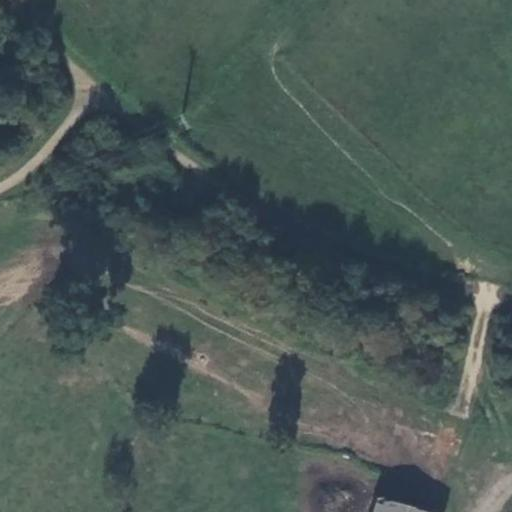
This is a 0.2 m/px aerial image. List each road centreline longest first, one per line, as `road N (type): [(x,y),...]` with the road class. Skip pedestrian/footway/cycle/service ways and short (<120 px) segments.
road 1 (track): [(455,430),(95,257),(25,241),(0,246)]
road 2 (track): [(488,299),(455,430),(496,490)]
